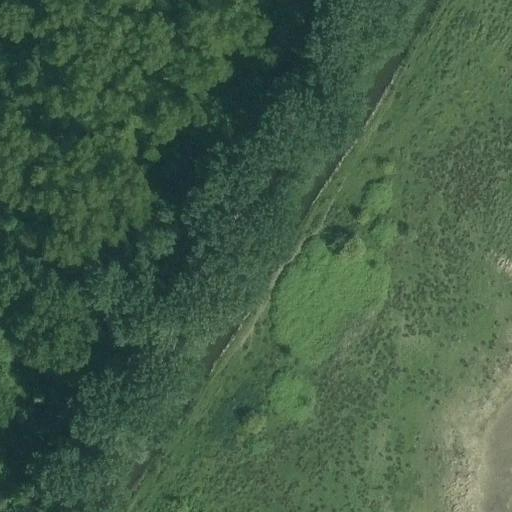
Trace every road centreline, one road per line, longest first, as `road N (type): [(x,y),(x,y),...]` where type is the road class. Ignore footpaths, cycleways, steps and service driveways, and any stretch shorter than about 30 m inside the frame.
road 1 (track): [(41,511),(367,0)]
road 2 (unknown): [(278,0),(0,443)]
